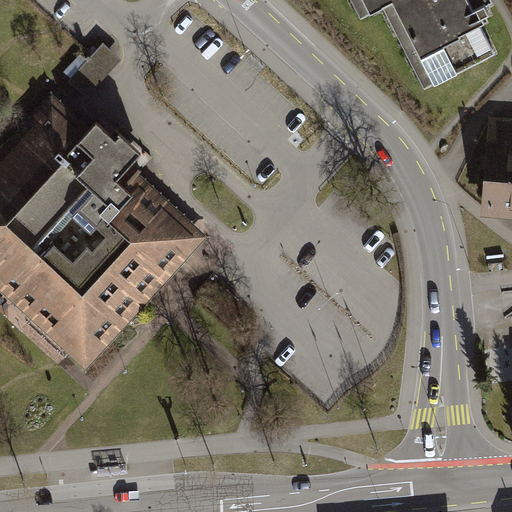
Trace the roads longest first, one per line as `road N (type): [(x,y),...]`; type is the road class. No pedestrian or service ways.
road 1 (tertiary): [(444,488),(434,274),(416,186),(382,137),(241,0)]
road 2 (tertiary): [(444,488),(201,509)]
